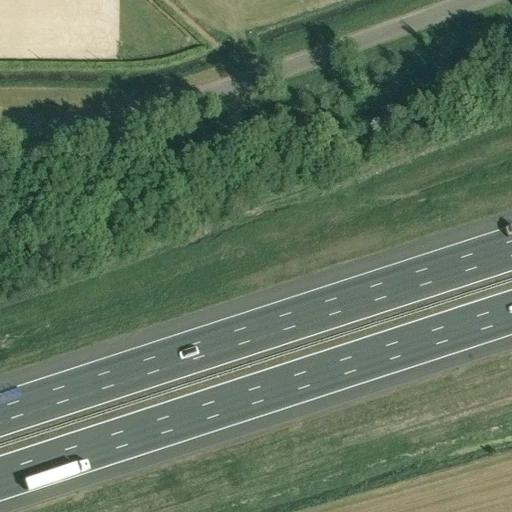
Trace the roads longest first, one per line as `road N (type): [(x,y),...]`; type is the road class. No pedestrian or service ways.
road 1 (motorway): [(511,248),(0,414)]
road 2 (motorway): [(0,478),(511,312)]
road 3 (unclassified): [(0,124),(71,128),(149,116),(474,0)]
